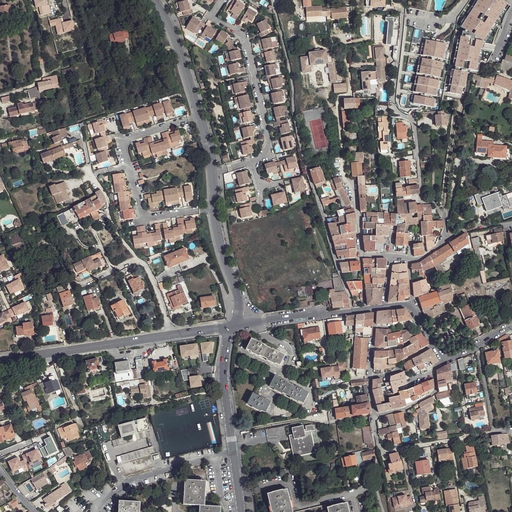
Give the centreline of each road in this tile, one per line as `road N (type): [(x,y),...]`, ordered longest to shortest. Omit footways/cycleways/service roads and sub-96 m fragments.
road 1 (residential): [(153,0),(175,39),(211,158),(212,208),(238,300),(231,326)]
road 2 (unclassified): [(335,262),(271,0)]
road 3 (unclassified): [(446,240),(445,217),(421,198),(415,125),(393,104),(404,0)]
road 4 (tertiary): [(0,361),(231,326)]
road 5 (unclassified): [(92,511),(121,484),(233,451)]
road 6 (tertiary): [(233,451),(223,379),(231,326)]
road 7 (residential): [(231,326),(352,311)]
road 8 (unknown): [(463,103),(446,222)]
